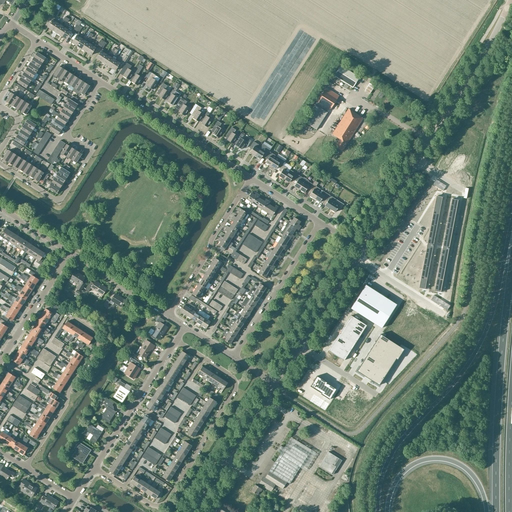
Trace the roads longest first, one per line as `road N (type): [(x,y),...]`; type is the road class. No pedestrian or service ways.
road 1 (motorway): [(511,219),(477,347),(393,450),(377,511)]
road 2 (residential): [(94,468),(155,506),(175,488),(235,387),(175,339)]
road 3 (unclassified): [(360,248),(510,0)]
road 4 (motorway): [(511,269),(495,511)]
road 5 (residential): [(25,468),(100,338),(42,297)]
road 6 (residential): [(100,82),(68,130),(88,153),(61,198),(0,163)]
road 7 (residential): [(248,178),(100,82)]
road 8 (residential): [(233,357),(319,222)]
road 9 (residential): [(167,315),(248,178)]
road 10 (motorway): [(386,511),(399,475),(431,458),(462,466),(486,511)]
road 11 (residential): [(94,468),(175,339)]
road 12 (unclassified): [(193,511),(273,383)]
road 13 (unknown): [(225,460),(254,473),(288,418),(330,440)]
